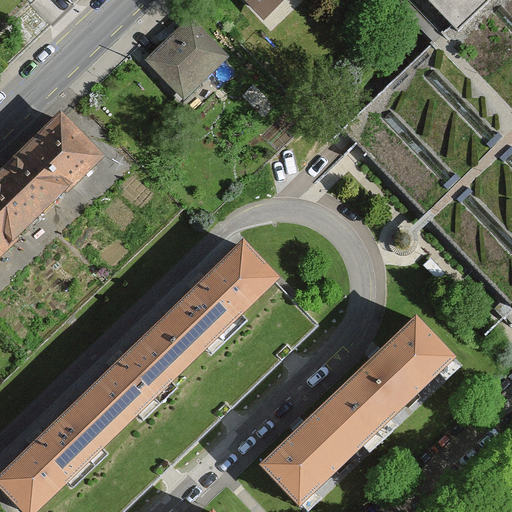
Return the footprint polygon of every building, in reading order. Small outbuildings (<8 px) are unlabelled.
[(292,0),(241,0),(267,26),(292,0)] [(345,137),(511,314),(511,0),(496,0),(456,37),(450,31),(345,137)] [(421,0),(450,31),(456,37),(496,0),(421,0)] [(231,64),(194,22),(146,64),(183,106),(231,64)] [(62,120),(0,179),(44,225),(106,166),(62,120)] [(0,267),(44,225),(0,179),(0,267)] [(0,503),(8,511),(50,511),(280,292),(243,253),(0,487),(0,503)] [(417,328),(264,476),(298,511),(317,511),(461,373),(417,328)] [(270,371),(246,346),(180,410),(204,435),(270,371)] [(122,511),(177,461),(153,435),(82,501),(92,511),(122,511)]
